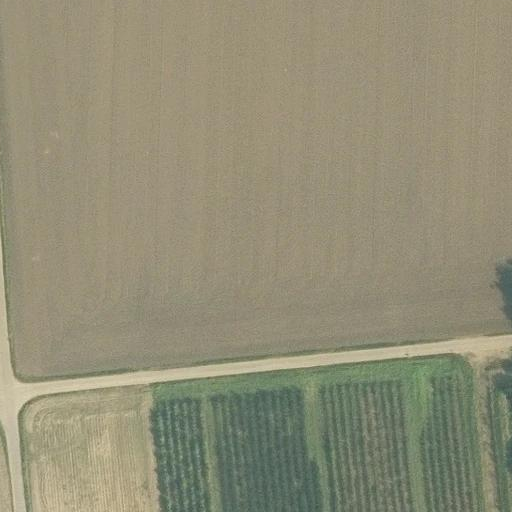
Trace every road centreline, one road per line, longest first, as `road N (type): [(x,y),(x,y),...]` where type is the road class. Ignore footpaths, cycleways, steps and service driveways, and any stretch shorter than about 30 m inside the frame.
road 1 (track): [(0,394),(511,340)]
road 2 (track): [(0,312),(18,511)]
